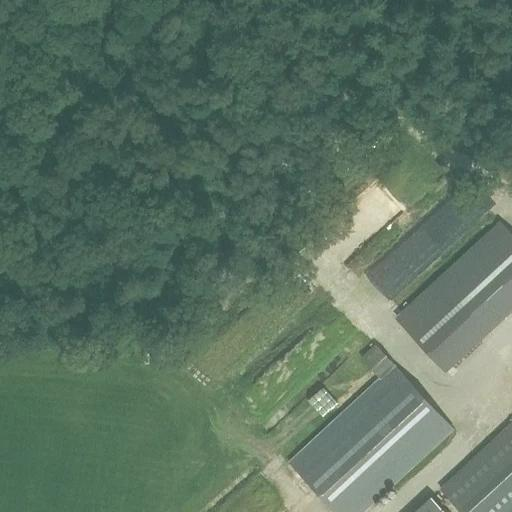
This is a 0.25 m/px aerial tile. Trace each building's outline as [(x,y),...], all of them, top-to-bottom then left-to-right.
[(439,217),(418,233),(426,244),(447,228),(439,217)] [(511,236),(499,223),(396,318),(444,369),(511,306),(511,294),(503,285),(511,276),(511,236)] [(248,363),(233,335),(222,341),(237,369),(248,363)] [(361,360),(380,380),(394,366),(375,347),(361,360)] [(452,429),(394,366),(380,380),(316,438),(293,460),(335,511),(364,511),(375,501),(452,429)] [(511,511),(511,424),(441,490),(461,511),(511,511)] [(444,511),(428,494),(414,508),(417,511),(444,511)]
